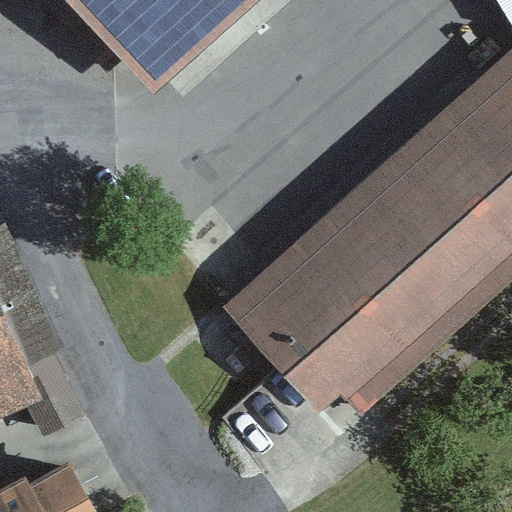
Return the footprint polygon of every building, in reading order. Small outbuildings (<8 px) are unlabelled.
[(64,0),(140,85),(236,0),(64,0)] [(511,0),(503,0),(511,20),(511,0)] [(511,51),(225,299),(322,411),(511,247),(511,51)] [(0,332),(0,398),(23,389),(0,332)] [(99,511),(65,446),(0,480),(0,511),(99,511)]
